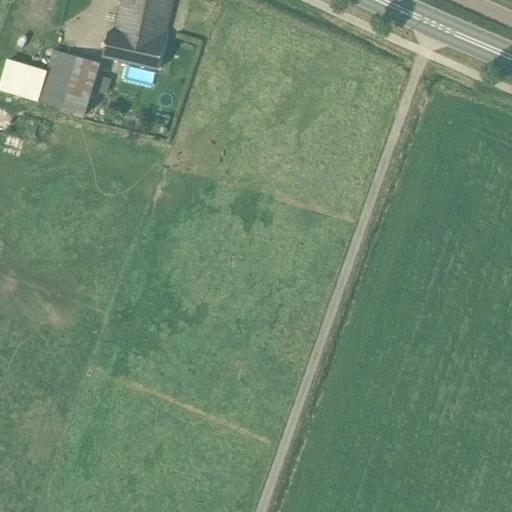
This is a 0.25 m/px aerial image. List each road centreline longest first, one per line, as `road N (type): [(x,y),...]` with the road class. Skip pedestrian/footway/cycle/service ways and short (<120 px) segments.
road 1 (track): [(437,28),(262,511)]
road 2 (secondary): [(511,62),(377,0)]
